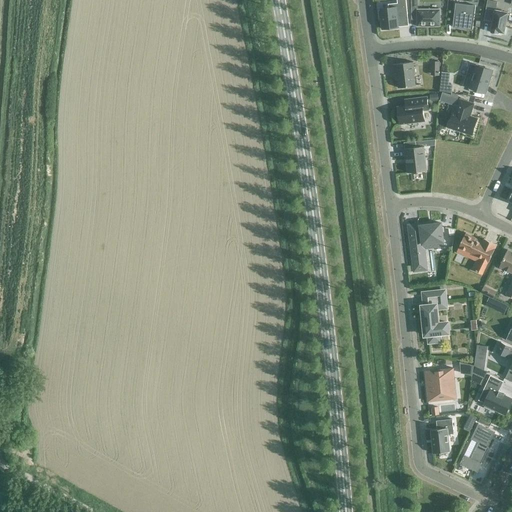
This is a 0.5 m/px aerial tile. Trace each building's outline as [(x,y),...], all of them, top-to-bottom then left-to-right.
[(380,11),(378,11),(379,19),(381,19),(382,30),(398,28),(398,27),(398,20),(402,16),(402,15),(407,15),(405,0),(396,0),(397,4),(388,4),(388,8),(380,9),(380,11)] [(488,2),(486,11),(494,12),(495,10),(496,3),(488,2)] [(454,11),(452,27),(460,28),(460,27),(463,27),(463,29),(472,30),(475,6),(462,4),(461,12),(454,11)] [(417,10),(417,20),(417,27),(439,26),(439,10),(417,10)] [(486,11),(484,21),(492,22),(490,33),(499,34),(499,33),(504,34),(508,13),(495,10),(494,12),(486,11)] [(415,76),(413,62),(392,65),(393,74),(396,74),(398,89),(415,87),(414,76),(415,76)] [(439,62),(431,62),(431,75),(439,76),(439,62)] [(470,65),(463,86),(469,88),(469,89),(485,94),(492,71),(476,66),(476,67),(470,65)] [(440,84),(439,91),(451,93),(452,86),(448,85),(440,84)] [(451,95),(448,104),(455,106),(458,97),(451,94),(451,95)] [(428,110),(426,97),(405,100),(406,107),(397,108),(399,124),(424,121),(423,111),(428,110)] [(469,117),(473,104),(460,100),(456,112),(453,112),(448,127),(472,135),(477,119),(469,117)] [(435,139),(406,142),(407,149),(421,147),(420,144),(426,143),(426,146),(435,145),(435,139)] [(407,149),(402,149),(403,157),(406,157),(408,173),(427,171),(424,147),(421,147),(407,149)] [(442,246),(441,237),(442,237),(441,223),(420,226),(420,230),(408,231),(412,265),(413,271),(426,270),(424,248),(442,246)] [(488,263),(496,245),(483,239),(482,242),(475,239),(476,238),(465,233),(458,249),(467,254),(466,255),(475,259),(476,258),(480,260),(475,271),(482,275),(487,263),(488,263)] [(511,252),(507,250),(499,267),(511,272),(511,281),(505,295),(511,298),(511,252)] [(496,293),(484,287),(480,293),(493,299),(496,293)] [(424,306),(421,307),(422,317),(423,316),(425,336),(428,335),(429,343),(430,343),(430,341),(438,340),(439,342),(439,334),(448,333),(447,333),(446,324),(447,324),(447,323),(438,324),(436,309),(446,308),(444,291),(423,293),(424,306)] [(489,298),(486,304),(493,308),(496,301),(493,300),(489,298)] [(511,347),(500,342),(495,352),(506,357),(508,352),(511,354),(511,363),(505,378),(511,381),(511,347)] [(475,355),(474,366),(484,371),(486,356),(475,355)] [(473,365),(460,363),(461,374),(472,374),(472,373),(473,365)] [(473,365),(472,373),(481,378),(484,371),(474,366),(473,365)] [(424,372),(428,402),(446,400),(444,385),(452,384),(451,369),(424,372)] [(490,376),(482,394),(487,397),(484,403),(483,405),(485,405),(484,407),(483,407),(492,412),(493,411),(492,411),(493,409),(505,415),(506,412),(511,403),(511,400),(511,399),(503,396),(504,394),(503,394),(503,395),(499,393),(499,392),(498,393),(497,393),(498,391),(503,382),(490,376)] [(480,418),(478,422),(487,426),(489,423),(480,418)] [(437,429),(430,430),(433,454),(450,452),(448,435),(453,434),(452,419),(436,421),(437,429)] [(464,455),(459,464),(477,472),(482,463),(481,463),(488,447),(487,447),(494,432),(478,424),(470,439),(478,443),(470,458),(464,455)] [(20,467),(32,467),(33,466),(32,440),(32,439),(30,438),(22,439),(22,442),(19,445),(11,445),(10,445),(9,447),(9,458),(15,465),(20,467)]
